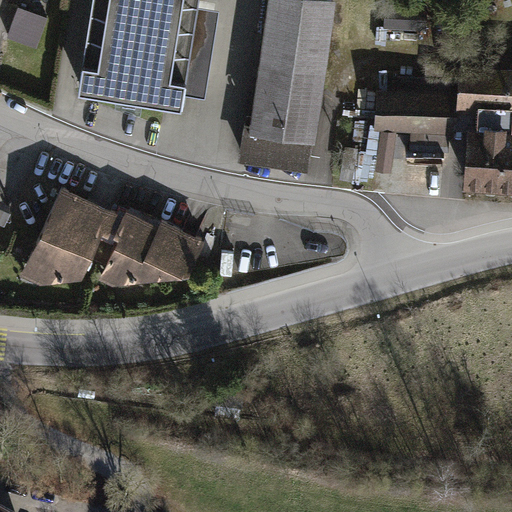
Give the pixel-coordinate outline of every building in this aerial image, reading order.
[(197,0),(196,0),(94,0),(82,85),(181,101),(183,88),(207,92),(221,4),(197,0)] [(310,160),(332,0),(271,0),(254,124),(245,123),(241,150),(310,160)] [(48,16),(19,5),(9,33),(37,44),(48,16)] [(427,8),(387,5),(386,25),(426,28),(427,8)] [(459,100),(454,100),(452,125),(471,126),(467,179),(511,181),(511,68),(462,65),(459,100)] [(454,96),(381,92),(380,121),(452,125),(454,100),(454,96)] [(112,282),(187,267),(202,236),(163,218),(160,224),(120,205),(116,212),(63,187),(23,272),(42,281),(80,273),(88,256),(100,261),(106,264),(101,276),(112,282)] [(244,420),(246,400),(209,396),(207,416),(244,420)]
